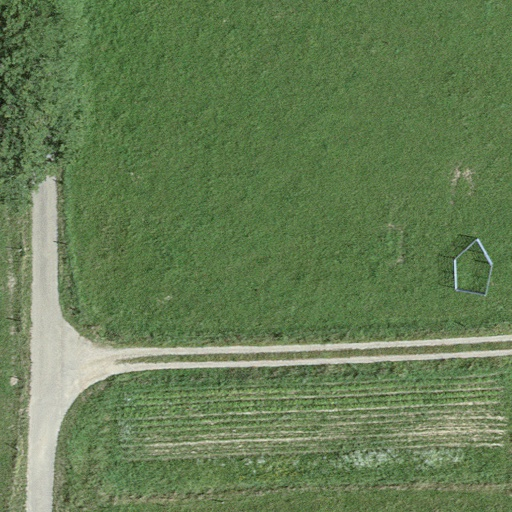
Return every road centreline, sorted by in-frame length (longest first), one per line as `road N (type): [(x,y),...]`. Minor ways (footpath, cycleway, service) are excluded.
road 1 (track): [(61,0),(50,365),(34,511)]
road 2 (track): [(50,365),(511,335)]
